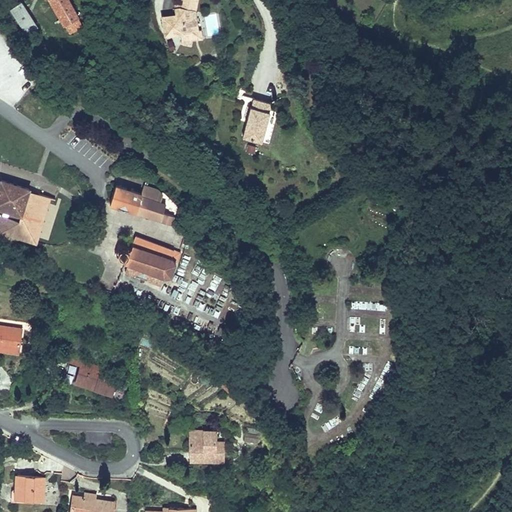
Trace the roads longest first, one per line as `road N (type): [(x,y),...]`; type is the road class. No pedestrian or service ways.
road 1 (residential): [(49,141),(65,119),(83,113),(188,187),(269,264),(283,296),(280,391)]
road 2 (residential): [(7,424),(97,467),(132,456),(130,436),(111,427)]
